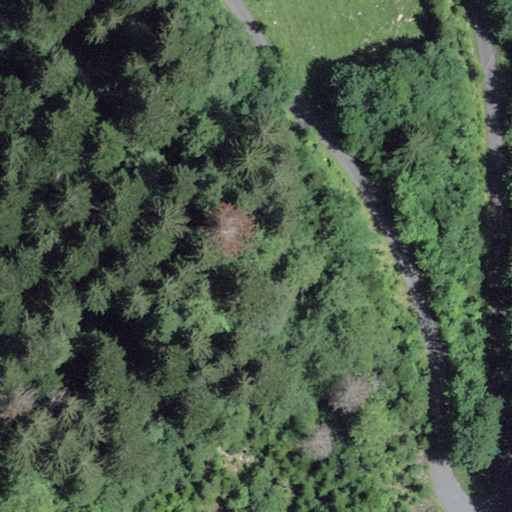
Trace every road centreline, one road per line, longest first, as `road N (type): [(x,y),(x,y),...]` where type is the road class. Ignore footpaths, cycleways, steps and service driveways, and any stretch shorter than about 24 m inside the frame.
road 1 (track): [(470,511),(446,480),(441,374),(405,256),(384,212),(237,0)]
road 2 (track): [(476,0),(496,100),(510,485),(491,511)]
